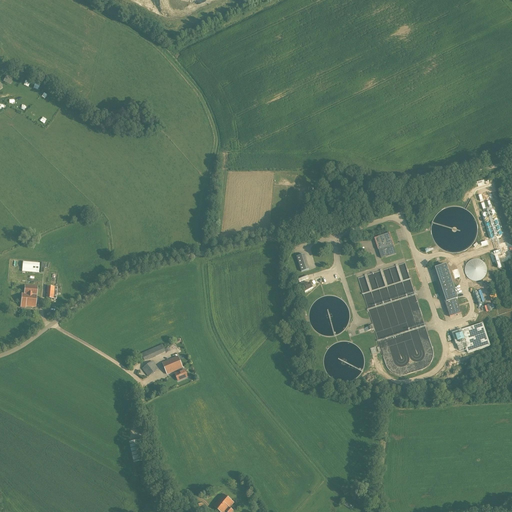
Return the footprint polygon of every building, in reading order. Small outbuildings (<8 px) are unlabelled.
[(6,76),(3,82),(9,85),(12,79),(6,76)] [(390,233),(394,245),(399,243),(395,231),(390,233)] [(374,238),(374,239),(378,250),(381,258),(387,256),(387,257),(396,254),(393,246),(393,245),(389,234),(374,238)] [(296,257),(301,272),(309,269),(304,254),(296,257)] [(486,274),(486,273),(486,272),(487,271),(487,270),(486,269),(486,267),(486,266),(485,265),(485,264),(484,263),(483,262),(482,261),(481,260),(480,260),(479,260),(477,259),(476,259),(475,259),(474,259),(473,259),(472,260),(471,260),(470,261),(469,262),(468,262),(468,263),(467,263),(467,264),(466,265),(466,266),(465,267),(465,268),(465,269),(465,271),(465,272),(465,273),(465,274),(466,274),(466,275),(467,276),(467,277),(468,277),(468,278),(469,279),(470,280),(471,280),(472,280),(473,281),(474,281),(475,281),(476,281),(477,281),(478,281),(479,281),(480,280),(481,280),(482,279),(483,278),(484,278),(484,277),(485,276),(486,275),(486,274)] [(39,263),(22,261),(22,272),(39,273),(39,263)] [(439,280),(438,280),(450,317),(461,313),(459,306),(458,305),(456,299),(458,299),(446,264),(435,268),(435,269),(439,280)] [(24,286),(24,294),(22,294),(21,306),(36,307),(37,287),(24,286)] [(47,287),(46,298),(56,299),(57,287),(47,287)] [(465,348),(467,353),(490,346),(482,323),(452,333),(456,344),(457,344),(459,350),(465,348)] [(141,354),(145,361),(166,352),(162,345),(141,354)] [(167,375),(179,370),(183,368),(178,357),(162,363),(167,375)] [(142,369),(148,377),(158,369),(152,361),(142,369)] [(183,368),(179,370),(180,372),(175,374),(178,381),(187,377),(184,370),(183,368)] [(141,439),(130,442),(135,463),(146,460),(141,439)] [(213,506),(220,511),(224,511),(225,511),(226,511),(232,511),(233,511),(230,508),(234,503),(223,494),(213,506)] [(344,505),(351,509),(354,505),(346,501),(344,505)] [(194,507),(196,511),(206,511),(202,503),(194,507)]
